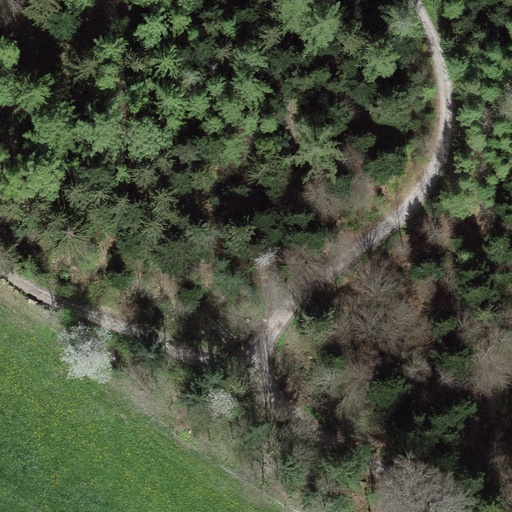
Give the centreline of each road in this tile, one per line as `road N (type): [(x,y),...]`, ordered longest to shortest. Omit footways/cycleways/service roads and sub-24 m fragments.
road 1 (track): [(454,511),(286,411),(261,365),(193,353),(50,296),(0,261)]
road 2 (track): [(261,365),(294,297),(407,207),(440,154),(447,85),(414,0)]
